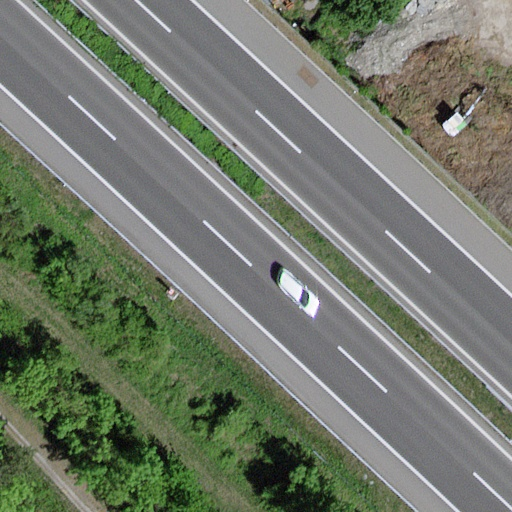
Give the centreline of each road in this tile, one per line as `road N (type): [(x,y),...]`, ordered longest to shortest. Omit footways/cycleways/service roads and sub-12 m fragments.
road 1 (motorway): [(0,45),(499,511)]
road 2 (motorway): [(511,349),(138,0)]
